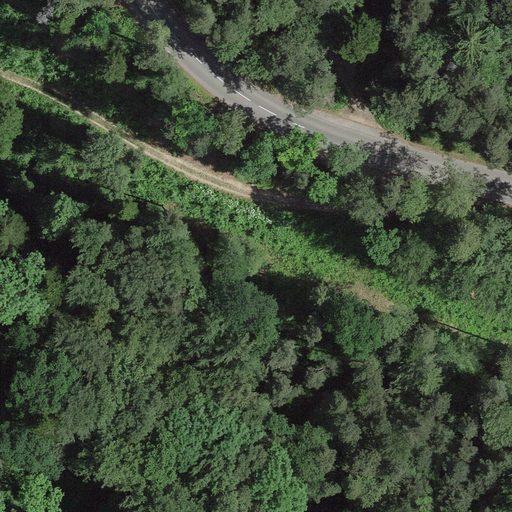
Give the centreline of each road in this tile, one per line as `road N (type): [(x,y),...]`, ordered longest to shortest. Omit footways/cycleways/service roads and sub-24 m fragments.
road 1 (track): [(0,68),(103,131),(259,197),(321,212),(511,230)]
road 2 (tertiary): [(511,191),(277,118),(192,56),(148,0)]
road 3 (track): [(306,0),(357,93),(358,147)]
